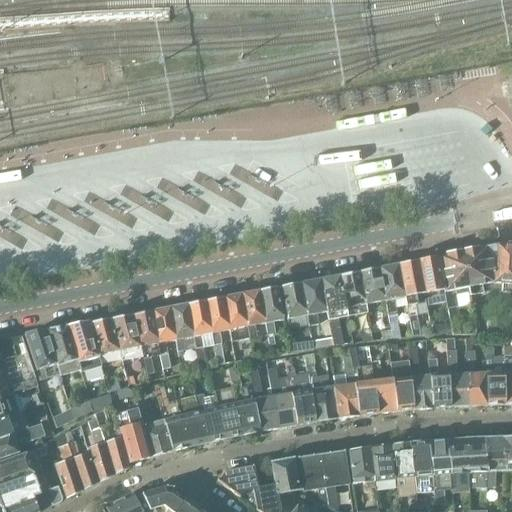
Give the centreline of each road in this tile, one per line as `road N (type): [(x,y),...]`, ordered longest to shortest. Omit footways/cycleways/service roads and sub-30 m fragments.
road 1 (unclassified): [(0,308),(511,205)]
road 2 (residential): [(183,466),(398,428),(511,422)]
road 3 (residential): [(66,511),(183,466)]
